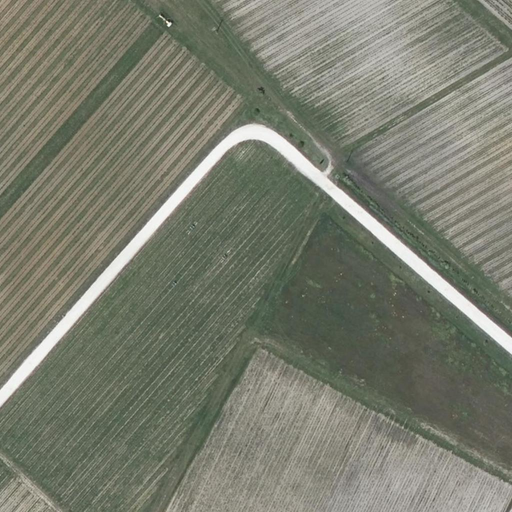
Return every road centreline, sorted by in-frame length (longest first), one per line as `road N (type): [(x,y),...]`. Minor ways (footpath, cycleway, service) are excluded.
road 1 (track): [(511,484),(253,338)]
road 2 (track): [(253,338),(160,511)]
